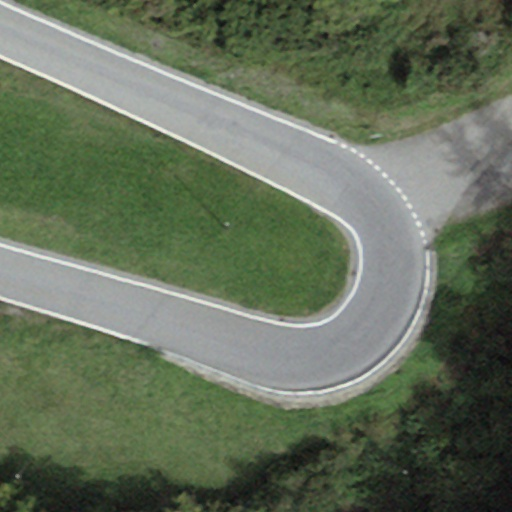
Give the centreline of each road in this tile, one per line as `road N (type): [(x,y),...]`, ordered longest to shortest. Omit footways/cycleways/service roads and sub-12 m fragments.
road 1 (tertiary): [(0,29),(323,172),(382,216),(393,242),(393,277),(370,329),(324,355),(255,349),(0,272)]
road 2 (track): [(511,130),(382,216)]
